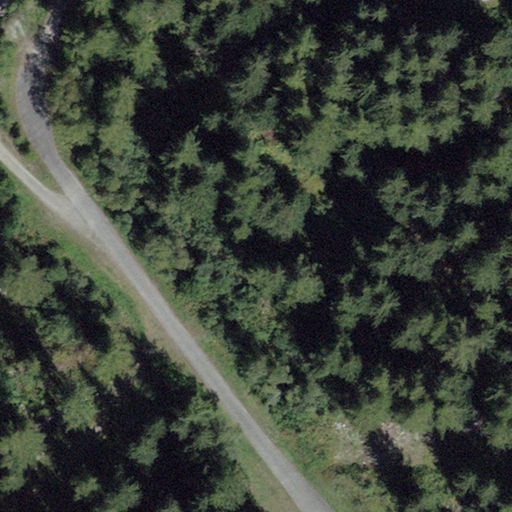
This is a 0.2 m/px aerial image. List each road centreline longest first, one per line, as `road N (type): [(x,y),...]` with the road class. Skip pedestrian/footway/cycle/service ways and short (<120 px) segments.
road 1 (unclassified): [(46,143),(181,338),(317,511)]
road 2 (track): [(74,0),(27,88),(32,125),(46,143)]
road 3 (track): [(103,225),(68,210),(0,150)]
